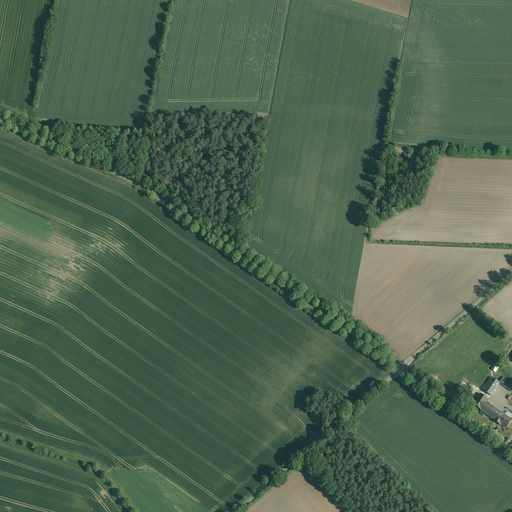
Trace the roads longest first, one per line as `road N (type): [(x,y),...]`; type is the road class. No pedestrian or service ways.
road 1 (unclassified): [(400,369),(143,187),(0,120)]
road 2 (unclassified): [(400,369),(238,511)]
road 3 (unclassified): [(511,272),(400,369)]
road 4 (unclassified): [(400,369),(511,450)]
